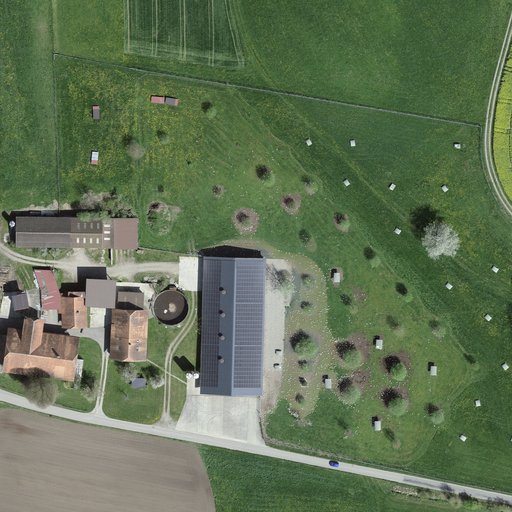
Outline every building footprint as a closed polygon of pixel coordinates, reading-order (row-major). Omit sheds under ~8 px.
[(112,218),(17,217),(16,243),(112,244),(112,218)] [(115,220),(116,252),(139,251),(139,220),(115,220)] [(265,259),(205,257),(202,387),(261,388),(265,259)] [(156,317),(161,322),(167,325),(174,325),(181,323),(186,318),(189,312),(189,305),(187,298),(182,293),(176,290),(168,289),(162,292),(157,297),(154,303),(153,310),(156,317)] [(26,292),(12,292),(14,305),(28,307),(28,300),(26,292)] [(67,294),(59,294),(59,309),(67,309),(68,324),(80,324),(80,297),(76,297),(76,292),(67,292),(67,294)] [(143,293),(119,292),(118,311),(116,353),(140,354),(142,312),(143,293)] [(96,293),(86,293),(87,301),(97,300),(96,293)] [(40,319),(27,317),(24,337),(0,333),(0,361),(12,363),(11,371),(21,372),(22,364),(70,371),(74,343),(38,339),(40,319)]
